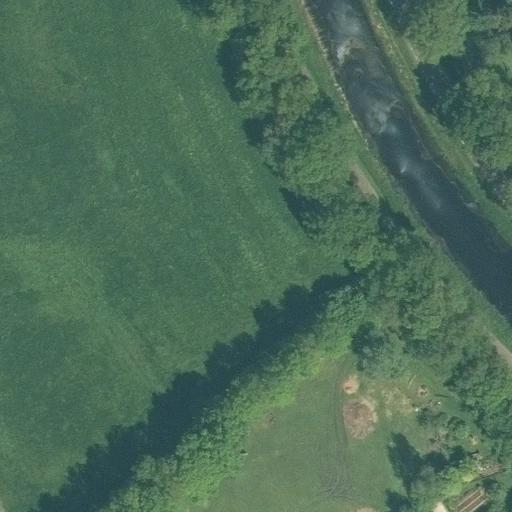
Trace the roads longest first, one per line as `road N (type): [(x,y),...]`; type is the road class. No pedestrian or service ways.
road 1 (unclassified): [(511,366),(372,201),(320,118),(268,0)]
road 2 (tertiary): [(511,199),(433,77),(399,0)]
